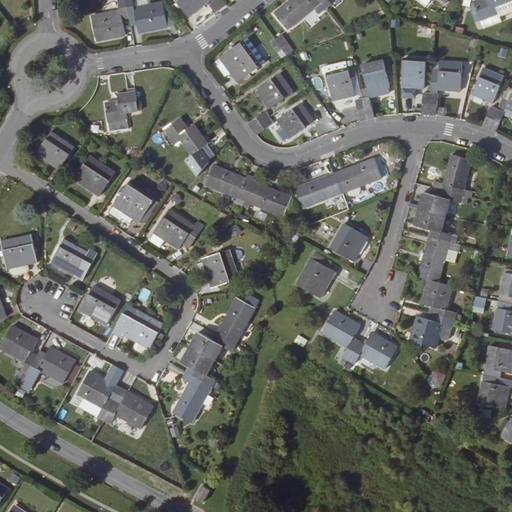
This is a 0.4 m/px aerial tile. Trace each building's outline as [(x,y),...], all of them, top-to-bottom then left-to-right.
[(125,34),(123,20),(130,19),(127,0),(119,0),(121,10),(93,13),(97,38),(125,34)] [(168,29),(165,4),(152,5),(136,7),(135,0),(134,0),(127,0),(130,19),(138,18),(139,25),(140,32),(168,29)] [(174,0),(188,16),(208,0),(174,0)] [(325,9),(317,0),(289,0),(274,12),(288,28),(314,8),(318,14),(325,9)] [(328,0),(317,0),(325,9),(331,4),(328,0)] [(511,0),(476,0),(474,1),(480,19),(498,13),(496,6),(511,0)] [(511,14),(511,0),(496,6),(498,13),(500,19),(511,14)] [(139,25),(138,18),(130,19),(131,26),(139,25)] [(284,34),(271,41),(281,59),(294,52),(284,34)] [(265,59),(248,35),(242,39),(259,63),(265,59)] [(259,63),(242,39),(219,56),(237,80),(259,63)] [(298,54),(298,61),(309,60),(308,52),(298,54)] [(404,57),(401,84),(424,86),(426,59),(404,57)] [(362,64),(369,95),(389,90),(388,87),(390,86),(387,72),(390,71),(389,66),(385,67),(384,59),(362,64)] [(459,89),(462,62),(439,60),(437,87),(459,89)] [(483,66),(472,92),(493,101),(504,75),(483,66)] [(326,72),(332,99),(354,94),(348,67),(326,72)] [(278,71),(255,87),(268,106),(291,89),(278,71)] [(459,96),(459,89),(437,87),(436,93),(459,96)] [(511,108),(511,90),(507,100),(502,98),(497,109),(489,127),(495,130),(502,113),(506,106),(511,108)] [(119,101),(105,103),(108,122),(127,119),(126,113),(138,111),(136,91),(119,94),(119,101)] [(428,113),(430,93),(424,92),(422,112),(428,113)] [(435,114),(436,93),(430,93),(428,113),(435,114)] [(374,116),(369,97),(362,98),(367,118),(374,116)] [(367,118),(362,98),(356,100),(360,120),(367,118)] [(290,135),(313,119),(299,100),(276,117),(281,124),(290,135)] [(489,127),(497,109),(491,106),(483,125),(489,127)] [(511,108),(506,106),(502,113),(511,116),(511,108)] [(251,126),(268,115),(264,109),(247,121),(251,126)] [(255,132),(272,120),(268,115),(251,126),(255,132)] [(207,143),(193,124),(187,128),(179,117),(164,128),(175,144),(181,139),(191,154),(185,158),(197,175),(208,162),(199,149),(207,143)] [(290,135),(281,124),(275,128),(283,139),(288,139),(291,137),(290,135)] [(53,133),(38,156),(59,170),(74,148),(53,133)] [(464,189),(472,160),(453,155),(445,183),(443,191),(469,198),(470,198),(472,191),(464,189)] [(90,157),(74,180),(99,196),(115,173),(90,157)] [(342,193),(382,178),(374,158),(335,174),(342,193)] [(251,181),(253,177),(246,174),(244,178),(213,165),(205,184),(244,200),(251,181)] [(342,193),(335,174),(296,189),(304,208),(342,193)] [(156,196),(131,180),(129,183),(154,199),(156,196)] [(443,191),(445,183),(435,180),(433,188),(443,191)] [(283,215),(290,196),(251,181),(244,200),(283,215)] [(152,213),(159,202),(154,199),(129,183),(125,189),(123,187),(118,193),(121,195),(114,206),(125,214),(133,219),(138,223),(140,220),(147,210),(152,213)] [(469,198),(443,191),(433,188),(431,195),(424,193),(419,209),(446,217),(451,200),(468,205),(469,198)] [(177,205),(181,197),(174,193),(169,200),(177,205)] [(125,214),(114,206),(110,213),(121,220),(122,218),(125,214)] [(189,248),(204,226),(196,221),(194,225),(169,209),(153,232),(154,233),(164,240),(178,249),(182,243),(189,248)] [(264,221),(268,213),(258,209),(254,216),(264,221)] [(442,232),(446,217),(419,209),(415,225),(432,230),(430,237),(450,242),(452,235),(442,232)] [(145,223),(152,213),(147,210),(140,220),(145,223)] [(133,219),(125,214),(122,218),(131,223),(133,219)] [(234,236),(242,231),(238,224),(230,229),(234,236)] [(375,243),(351,230),(339,252),(362,265),(375,243)] [(160,247),(164,240),(154,233),(149,240),(160,247)] [(37,262),(31,234),(0,240),(0,241),(6,268),(9,267),(26,264),(37,262)] [(439,283),(450,242),(430,237),(418,277),(429,280),(439,283)] [(65,238),(51,261),(76,276),(89,253),(65,238)] [(238,279),(229,250),(203,258),(204,261),(206,270),(212,287),(238,279)] [(320,261),(304,288),(329,302),(344,276),(338,272),(340,266),(323,257),(320,262),(320,261)] [(206,270),(204,261),(197,264),(200,272),(206,270)] [(25,271),(27,268),(26,264),(9,267),(10,272),(13,274),(25,271)] [(511,272),(504,271),(498,300),(511,303),(511,272)] [(447,309),(453,287),(439,283),(429,280),(423,303),(435,306),(432,314),(455,320),(457,312),(447,309)] [(94,285),(80,309),(107,324),(121,300),(94,285)] [(147,302),(151,291),(142,288),(138,300),(147,302)] [(475,296),(473,312),(484,313),(487,298),(475,296)] [(233,343),(252,307),(235,297),(214,333),(233,343)] [(511,303),(498,300),(492,330),(511,334),(511,303)] [(162,323),(129,304),(114,330),(121,335),(123,332),(136,340),(147,346),(149,347),(162,323)] [(354,338),(361,325),(336,311),(324,332),(348,346),(343,356),(349,359),(359,341),(354,338)] [(437,347),(444,324),(454,327),(455,320),(432,314),(430,320),(419,317),(412,341),(437,347)] [(30,354),(37,341),(11,327),(0,347),(0,349),(24,363),(19,372),(25,376),(36,357),(30,354)] [(229,350),(233,343),(214,333),(211,339),(198,332),(190,347),(212,359),(220,345),(229,350)] [(386,368),(398,347),(374,333),(366,345),(359,341),(349,359),(356,363),(362,354),(386,368)] [(299,335),(294,342),(303,348),(308,340),(299,335)] [(147,346),(136,340),(133,344),(134,348),(141,351),(144,351),(147,346)] [(511,349),(489,344),(484,367),(511,372),(511,369),(511,349)] [(63,384),(75,362),(49,347),(42,360),(36,357),(25,376),(32,380),(37,370),(40,372),(63,384)] [(204,373),(212,359),(190,347),(182,361),(195,368),(191,374),(210,384),(213,378),(204,373)] [(114,385),(123,370),(113,365),(105,380),(114,385)] [(29,392),(40,372),(37,370),(32,380),(25,376),(19,387),(29,392)] [(108,398),(115,385),(114,385),(105,380),(89,371),(77,394),(102,408),(97,417),(104,420),(114,402),(108,398)] [(189,421),(210,384),(191,374),(187,372),(183,379),(187,381),(171,410),(189,421)] [(504,408),(509,386),(495,383),(497,376),(483,374),(477,403),(504,408)] [(114,402),(121,389),(115,385),(108,398),(114,402)] [(120,405),(127,392),(121,389),(114,402),(120,405)] [(140,429),(153,406),(127,392),(120,405),(114,402),(104,420),(110,424),(115,415),(140,429)] [(511,419),(501,436),(511,442),(511,419)] [(172,437),(181,435),(179,426),(170,428),(172,437)] [(13,474),(9,480),(16,485),(20,478),(13,474)] [(203,484),(196,497),(203,501),(210,488),(203,484)]
